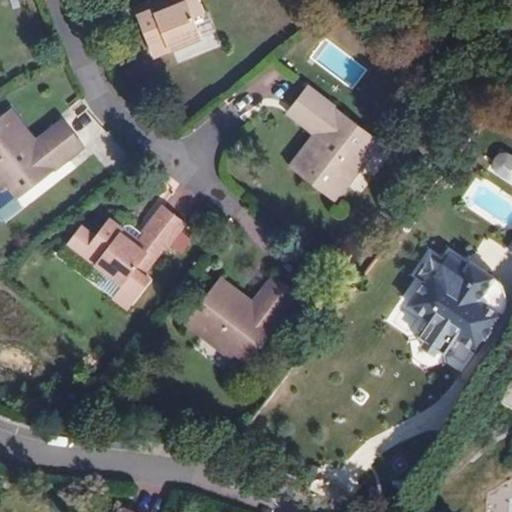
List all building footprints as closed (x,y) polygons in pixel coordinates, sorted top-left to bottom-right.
[(171,0),(172,1),(174,5),(156,13),(154,8),(138,15),(154,57),(202,38),(194,19),(203,15),(196,0),(171,0)] [(172,1),(154,8),(156,13),(174,5),(172,1)] [(309,86),(291,110),(313,127),(315,124),(324,131),(318,139),(314,135),(289,167),(335,202),(372,154),(367,151),(376,138),(309,86)] [(85,148),(66,124),(44,141),(47,144),(38,151),(32,143),(36,140),(11,108),(0,117),(0,187),(3,191),(8,187),(18,200),(85,148)] [(313,127),(291,110),(287,115),(314,135),(318,139),(324,131),(315,124),(313,127)] [(44,141),(66,124),(63,120),(36,140),(32,143),(38,151),(47,144),(44,141)] [(187,223),(164,205),(144,232),(146,233),(141,241),(138,244),(122,233),(125,229),(111,218),(83,254),(124,285),(137,268),(144,274),(165,247),(168,249),(187,223)] [(141,241),(125,229),(122,233),(138,244),(141,241)] [(482,344),(502,315),(480,300),(495,278),(471,261),(468,265),(450,253),(443,263),(431,254),(417,275),(426,281),(409,305),(431,320),(420,336),(422,346),(435,355),(445,353),(455,337),(460,329),(482,344)] [(261,300),(278,279),(273,275),(252,302),(249,306),(257,312),(264,303),(261,300)] [(301,297),(278,279),(261,300),(264,303),(257,312),(249,306),(252,302),(220,277),(186,323),(233,360),(237,355),(250,364),(301,297)] [(482,344),(460,329),(455,337),(477,351),(482,344)]
